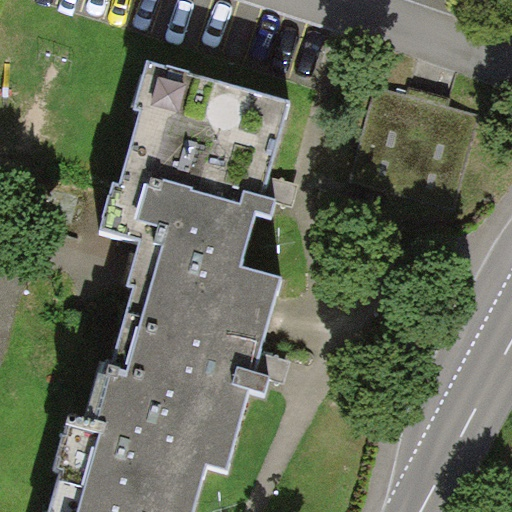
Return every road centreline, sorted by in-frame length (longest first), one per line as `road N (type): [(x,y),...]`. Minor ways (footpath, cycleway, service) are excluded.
road 1 (secondary): [(511,340),(419,511)]
road 2 (residential): [(511,57),(341,0)]
